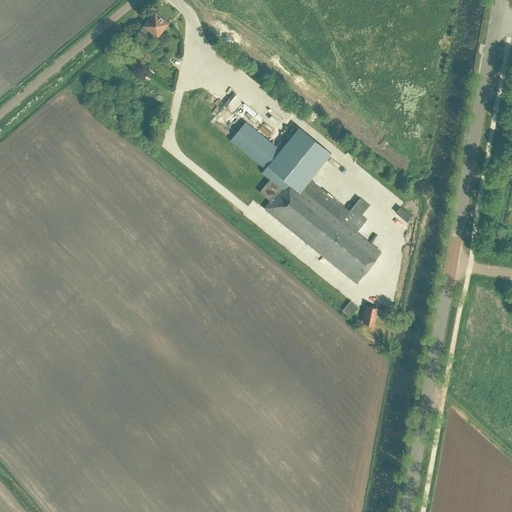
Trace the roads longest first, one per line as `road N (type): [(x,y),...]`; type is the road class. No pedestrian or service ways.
road 1 (tertiary): [(450,263),(498,0)]
road 2 (tertiary): [(405,511),(450,263)]
road 3 (unclassified): [(135,0),(0,114)]
